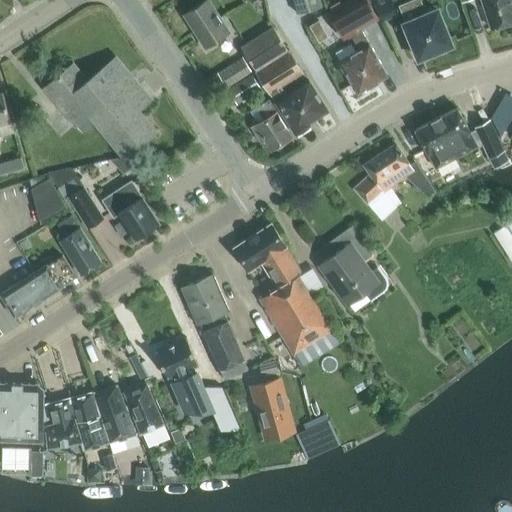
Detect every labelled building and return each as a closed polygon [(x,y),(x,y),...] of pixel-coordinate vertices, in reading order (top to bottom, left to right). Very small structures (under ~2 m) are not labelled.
[(204,47),(228,32),(208,0),(206,0),(183,14),(204,47)] [(293,0),(297,14),(321,7),(319,0),(293,0)] [(366,0),(360,0),(330,18),(343,39),(350,35),(357,48),(359,47),(360,50),(356,52),(351,43),(335,52),(340,61),(358,92),(385,76),(380,67),(381,64),(370,44),(369,44),(360,29),(377,19),(366,0)] [(371,0),(381,22),(398,14),(391,0),(371,0)] [(425,14),(419,0),(412,0),(399,5),(406,22),(404,23),(418,58),(451,45),(437,10),(425,14)] [(482,0),(491,28),(511,21),(511,6),(510,0),(482,0)] [(273,27),(240,47),(256,71),(288,51),(273,27)] [(256,71),(255,72),(268,94),(269,93),(280,86),(303,72),(289,50),(288,51),(256,71)] [(151,100),(115,57),(87,81),(73,64),(44,88),(75,125),(88,114),(94,121),(124,157),(154,131),(138,111),(151,100)] [(226,87),(251,71),(242,57),(217,73),(226,87)] [(237,104),(240,102),(261,89),(252,75),(228,90),(237,104)] [(280,86),(269,93),(295,134),(310,125),(307,122),(313,118),(327,110),(308,80),(286,95),(280,86)] [(0,92),(0,124),(10,121),(2,92),(0,92)] [(276,112),(271,103),(269,100),(257,107),(264,119),(254,124),(271,150),(292,136),(276,111),(276,112)] [(431,121),(415,129),(428,154),(430,158),(435,168),(436,168),(477,146),(469,132),(470,132),(457,108),(440,116),(431,120),(431,121)] [(496,109),(491,117),(499,134),(509,117),(496,109)] [(88,114),(75,125),(81,132),(94,121),(88,114)] [(491,119),(477,127),(477,128),(479,130),(484,143),(490,156),(504,148),(491,119)] [(365,163),(364,164),(383,192),(406,177),(428,197),(436,192),(416,161),(410,165),(395,143),(365,163)] [(0,163),(0,173),(23,167),(20,157),(0,163)] [(131,168),(125,157),(112,160),(124,172),(131,168)] [(435,168),(430,158),(431,181),(440,176),(436,168),(435,168)] [(65,195),(81,185),(71,168),(51,174),(65,195)] [(383,192),(383,191),(369,175),(354,188),(381,219),(396,206),(383,192)] [(40,225),(66,208),(49,177),(31,188),(40,225)] [(157,224),(140,198),(142,198),(131,181),(102,199),(113,216),(118,213),(135,238),(157,224)] [(87,228),(103,217),(82,185),(66,196),(87,228)] [(79,227),(71,216),(58,224),(62,231),(56,235),(80,274),(101,261),(79,227)] [(271,223),(233,247),(248,270),(261,262),(276,288),(259,299),(293,356),(332,331),(298,275),(302,273),(285,246),(286,246),(271,223)] [(511,236),(505,225),(493,232),(511,262),(511,261),(511,236)] [(331,256),(319,264),(348,304),(364,292),(380,281),(373,271),(365,260),(371,255),(351,226),(324,246),(331,256)] [(26,239),(20,243),(24,249),(30,246),(26,239)] [(75,277),(62,255),(47,265),(46,264),(0,294),(14,316),(60,287),(60,286),(75,277)] [(244,359),(227,321),(224,313),(229,311),(213,274),(181,288),(196,325),(200,323),(203,330),(220,370),(220,369),(224,378),(247,368),(244,360),(244,359)] [(150,339),(172,328),(164,311),(142,321),(150,339)] [(147,379),(154,395),(169,429),(197,418),(179,377),(177,378),(175,374),(198,364),(186,337),(183,338),(182,336),(175,339),(176,341),(155,350),(167,378),(169,381),(155,387),(151,376),(144,378),(145,380),(147,379)] [(274,361),(265,364),(269,376),(278,373),(274,361)] [(279,378),(251,386),(263,426),(266,438),(274,436),(293,431),(279,378)] [(152,396),(154,395),(147,379),(145,380),(145,382),(123,391),(123,392),(128,403),(140,432),(163,423),(152,396)] [(0,439),(42,441),(43,389),(37,384),(0,382),(0,439)] [(128,403),(123,392),(120,393),(117,385),(94,392),(101,417),(126,409),(124,404),(128,403)] [(74,417),(81,441),(83,449),(108,441),(92,392),(70,398),(74,417)] [(51,424),(74,417),(70,398),(46,404),(51,424)] [(126,409),(101,417),(109,441),(122,437),(126,448),(138,444),(126,409)] [(48,447),(81,441),(74,417),(51,424),(45,425),(48,447)] [(306,459),(323,451),(340,444),(328,418),(311,425),(294,433),(306,459)] [(181,428),(171,432),(176,444),(186,440),(181,428)] [(30,474),(30,476),(42,476),(42,451),(31,450),(30,474)] [(117,468),(112,453),(102,456),(106,471),(117,468)] [(75,461),(75,473),(86,473),(86,461),(75,461)] [(136,467),(136,475),(152,475),(152,470),(148,470),(148,467),(136,467)]
